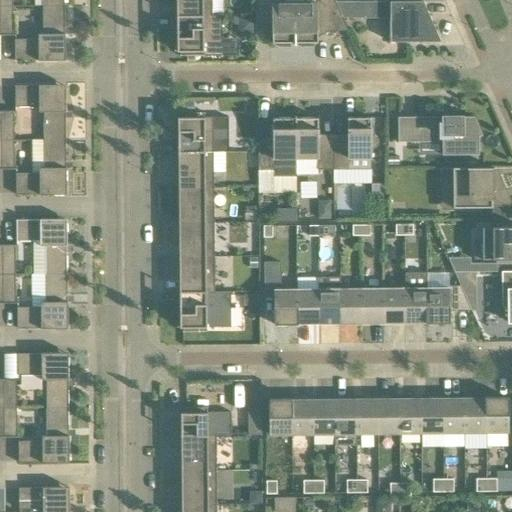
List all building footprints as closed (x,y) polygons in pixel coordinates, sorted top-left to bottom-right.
[(176,0),(177,17),(212,17),(211,0),(176,0)] [(272,44),(295,44),(295,4),(283,4),(283,0),(255,0),(256,23),(272,23),(272,44)] [(295,4),(295,44),(318,44),(318,32),(349,32),(343,19),(336,2),(334,0),(315,0),(316,4),(295,4)] [(370,2),(336,2),(343,19),(370,19),(370,2)] [(422,2),(390,2),(390,43),(441,43),(429,16),(422,16),(422,2)] [(13,36),(13,7),(0,7),(1,36),(13,36)] [(15,40),(15,61),(65,61),(65,7),(43,7),(43,35),(38,35),(38,40),(15,40)] [(212,17),(177,17),(177,52),(180,52),(180,57),(204,57),(238,56),(238,38),(222,38),(221,17),(212,17)] [(237,34),(253,34),(253,19),(237,19),(237,34)] [(44,141),(66,141),(66,86),(15,87),(16,108),(39,108),(39,113),(44,113),(44,141)] [(181,113),(194,112),(194,101),(181,101),(181,113)] [(1,112),(1,141),(14,141),(14,112),(1,112)] [(178,118),(178,154),(213,153),(213,118),(205,118),(205,113),(182,113),(182,118),(178,118)] [(398,143),(419,143),(419,137),(442,137),(442,155),(479,155),(479,136),(482,136),(474,117),(464,117),(464,116),(441,116),(441,118),(398,118),(398,143)] [(333,145),(333,170),(371,170),(371,149),(376,149),(378,147),(379,143),(379,140),(375,137),(371,137),(371,118),(347,119),(348,145),(333,145)] [(296,159),(295,119),(273,119),(273,146),(258,146),(258,171),(273,171),(273,177),(296,177),(296,159)] [(295,119),(296,159),(317,159),(317,170),(333,170),(333,145),(319,145),(318,119),(295,119)] [(14,170),(14,141),(1,141),(2,170),(14,170)] [(66,141),(44,141),(44,169),(39,169),(40,174),(16,174),(16,195),(67,195),(66,169),(66,141)] [(178,154),(178,188),(214,188),(213,153),(178,154)] [(493,168),(440,169),(440,170),(441,170),(441,189),(453,189),(453,209),(492,208),(492,207),(511,206),(511,203),(500,176),(492,170),(493,170),(493,168)] [(385,184),(372,184),(372,195),(385,195),(385,184)] [(179,223),(214,223),(214,188),(178,188),(179,223)] [(319,219),(330,219),(330,202),(319,202),(319,219)] [(247,207),(247,222),(259,222),(259,207),(247,207)] [(67,220),(16,221),(17,242),(40,242),(40,247),(45,247),(45,275),(67,275),(67,220)] [(179,258),(214,258),(214,223),(179,223),(179,258)] [(404,225),(396,225),(396,237),(405,237),(404,225)] [(404,225),(405,237),(413,237),(413,225),(404,225)] [(309,238),(318,238),(318,226),(309,226),(309,238)] [(318,226),(318,238),(327,238),(327,226),(318,226)] [(361,237),(361,226),(352,226),(353,237),(361,237)] [(370,226),(361,226),(361,237),(370,237),(370,226)] [(273,238),(273,227),(264,227),(264,238),(273,238)] [(475,259),(511,258),(511,228),(484,228),(483,245),(476,245),(475,259)] [(2,246),(3,275),(15,275),(15,246),(2,246)] [(179,293),(215,293),(214,258),(179,258),(179,293)] [(297,325),(297,291),(281,291),(281,263),(264,263),(264,295),(274,295),(274,325),(297,325)] [(470,272),(497,272),(497,264),(470,264),(470,272)] [(511,272),(502,272),(502,306),(505,309),(509,309),(509,323),(511,323),(511,272)] [(457,274),(460,286),(478,286),(478,274),(457,274)] [(16,304),(15,275),(3,275),(3,304),(16,304)] [(17,308),(17,329),(41,329),(41,330),(68,329),(67,275),(45,275),(46,303),(41,303),(41,308),(17,308)] [(319,278),(319,290),(319,324),(340,324),(340,290),(340,278),(319,278)] [(449,289),(427,289),(427,324),(450,324),(450,312),(471,312),(460,286),(449,286),(449,289)] [(427,289),(405,290),(405,323),(426,323),(426,324),(427,324),(427,289)] [(319,290),(297,291),(297,325),(298,325),(298,324),(319,324),(319,290)] [(340,324),(362,323),(362,290),(340,290),(340,324)] [(362,323),(384,323),(384,290),(362,290),(362,323)] [(384,323),(405,323),(405,290),(384,290),(384,323)] [(215,293),(179,293),(180,328),(182,328),(182,333),(207,333),(207,327),(215,327),(215,293)] [(245,296),(245,308),(257,308),(257,296),(245,296)] [(42,354),(18,354),(18,376),(41,375),(42,381),(46,381),(47,409),(69,408),(68,354),(41,354),(42,354)] [(247,395),(248,405),(260,404),(259,379),(233,380),(234,395),(247,395)] [(4,380),(4,409),(17,409),(16,380),(4,380)] [(485,399),(464,400),(465,433),(486,433),(486,398),(485,399)] [(486,398),(486,433),(508,433),(508,398),(486,398)] [(292,435),(291,400),(269,401),(269,435),(292,435)] [(291,400),(292,435),(313,435),(313,401),(292,401),(292,400),(291,400)] [(356,401),(357,434),(378,434),(378,400),(356,401)] [(399,400),(378,400),(378,434),(400,434),(399,400)] [(421,400),(399,400),(400,434),(421,434),(421,400)] [(443,400),(421,400),(421,434),(443,434),(443,400)] [(464,400),(443,400),(443,434),(465,433),(464,400)] [(313,401),(313,435),(335,435),(335,401),(313,401)] [(335,401),(335,435),(357,434),(356,401),(335,401)] [(19,442),(19,463),(69,463),(69,408),(47,409),(47,437),(42,437),(42,442),(19,442)] [(181,413),(181,437),(181,443),(216,443),(216,413),(208,413),(208,408),(185,408),(185,413),(181,413)] [(17,438),(17,409),(4,409),(4,438),(17,438)] [(262,435),(262,409),(248,409),(248,435),(262,435)] [(181,443),(181,472),(181,474),(216,473),(216,443),(181,443)] [(497,479),(497,492),(511,491),(511,472),(497,473),(497,479)] [(217,503),(216,473),(181,474),(182,505),(191,505),(191,504),(217,503)] [(487,492),(486,479),(476,479),(476,492),(487,492)] [(487,492),(497,492),(497,479),(486,479),(487,492)] [(357,494),(357,480),(347,481),(347,494),(357,494)] [(357,480),(357,494),(368,493),(368,480),(357,480)] [(443,493),(443,480),(433,480),(433,493),(443,493)] [(443,480),(443,493),(453,492),(453,480),(443,480)] [(266,495),(277,495),(277,481),(266,481),(266,495)] [(303,494),(314,494),(314,481),(303,481),(303,494)] [(324,481),(314,481),(314,494),(324,494),(324,481)] [(390,498),(400,497),(400,485),(390,485),(390,498)] [(410,485),(400,485),(400,497),(411,497),(410,485)] [(69,511),(69,488),(19,489),(19,510),(43,510),(42,511),(69,511)] [(250,504),(262,504),(262,493),(250,493),(250,504)] [(274,511),(296,511),(297,496),(276,495),(274,511)] [(305,499),(305,509),(314,509),(314,499),(305,499)] [(472,511),(480,511),(480,501),(472,501),(472,511)] [(191,505),(182,505),(181,511),(216,511),(217,503),(191,504),(191,505)]
